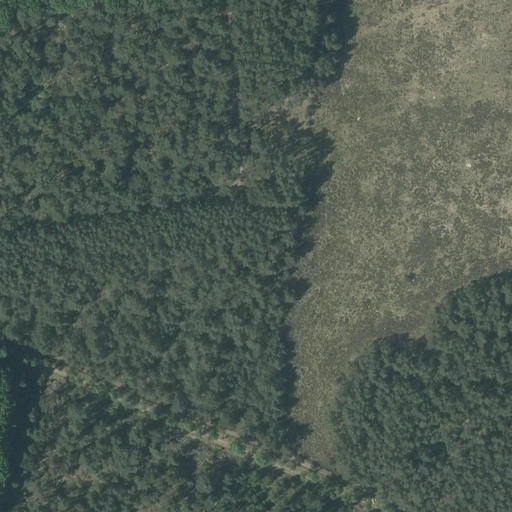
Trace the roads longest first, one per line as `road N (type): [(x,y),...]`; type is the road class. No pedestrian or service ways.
road 1 (track): [(0,223),(239,188),(245,173),(229,0)]
road 2 (track): [(384,511),(0,348)]
